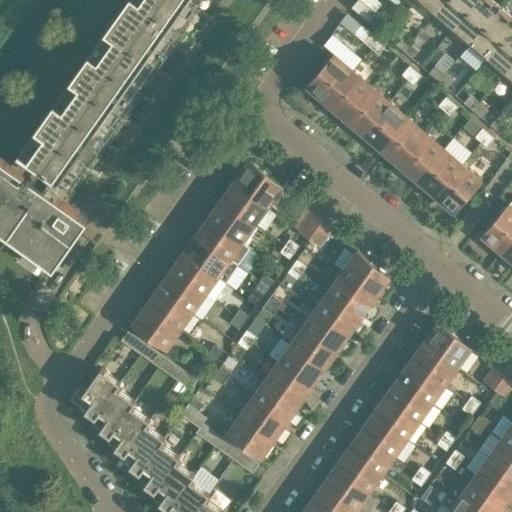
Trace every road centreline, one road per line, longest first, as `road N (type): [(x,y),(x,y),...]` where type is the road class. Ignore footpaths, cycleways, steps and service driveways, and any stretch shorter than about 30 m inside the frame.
road 1 (residential): [(258,107),(52,395),(47,416),(113,511)]
road 2 (residential): [(259,511),(442,267)]
road 3 (residential): [(442,267),(258,107)]
road 4 (residential): [(335,0),(258,107)]
